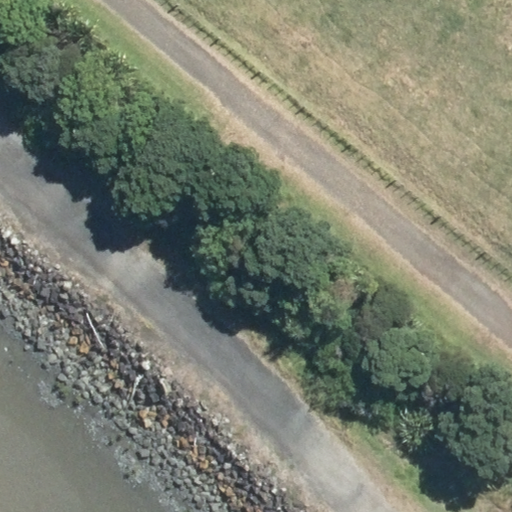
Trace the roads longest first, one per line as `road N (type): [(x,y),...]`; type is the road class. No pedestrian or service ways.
road 1 (track): [(113,0),(511,322)]
road 2 (track): [(0,204),(219,368),(353,511)]
